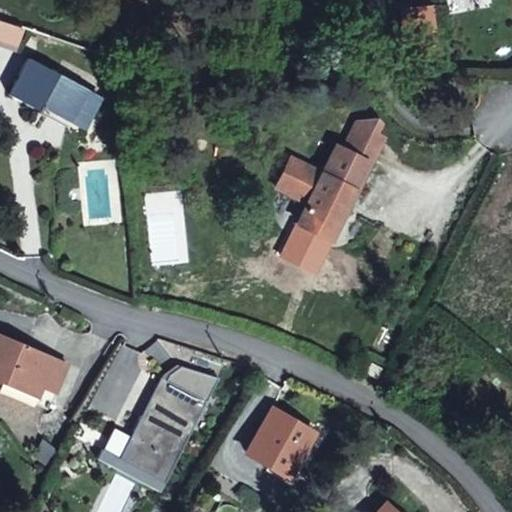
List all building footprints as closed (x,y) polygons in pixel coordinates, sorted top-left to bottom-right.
[(75,3),(75,0),(55,0),(54,10),(73,14),(75,3)] [(55,15),(24,4),(17,25),(47,36),(55,15)] [(21,27),(0,20),(0,43),(14,48),(21,27)] [(88,89),(27,58),(8,95),(40,111),(41,107),(71,123),(88,89)] [(439,63),(409,66),(410,89),(441,86),(440,73),(439,63)] [(71,123),(41,107),(40,111),(39,113),(69,128),(71,123)] [(377,133),(372,130),(378,117),(377,116),(360,118),(344,150),(365,160),(372,164),(386,137),(377,133)] [(383,122),(378,117),(372,130),(377,133),(383,122)] [(365,160),(344,150),(335,145),(321,173),(289,157),(275,186),(296,197),(299,189),(311,195),(307,202),(296,223),(329,240),(344,209),(341,207),(344,200),(348,202),(354,189),(351,188),(365,160)] [(349,211),(372,164),(365,160),(351,188),(354,189),(348,202),(344,200),(341,207),(349,211)] [(311,195),(299,189),(296,197),(307,202),(311,195)] [(52,357),(0,334),(0,382),(20,392),(24,382),(38,387),(52,357)] [(66,363),(52,357),(38,387),(24,382),(20,392),(34,398),(48,404),(52,394),(66,363)] [(164,481),(206,400),(218,377),(178,365),(168,372),(165,378),(161,376),(119,457),(164,481)] [(313,434),(270,409),(244,451),(287,475),(313,434)]
